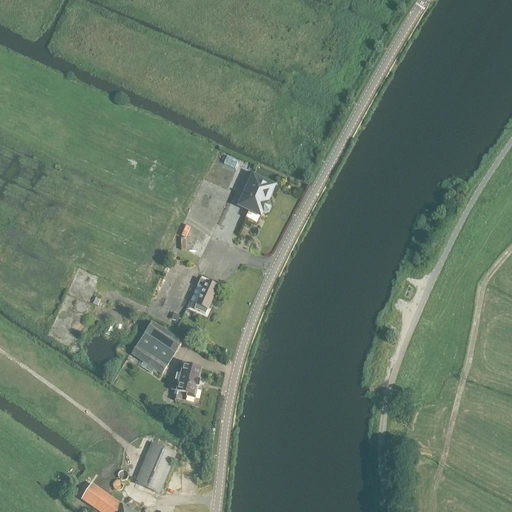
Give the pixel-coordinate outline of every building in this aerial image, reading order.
[(264,202),(272,185),(253,177),(239,207),(254,214),(256,209),(264,213),(268,211),(270,208),(268,203),(264,202)] [(218,288),(201,281),(198,288),(203,290),(197,305),(209,311),(218,288)] [(132,356),(154,370),(162,376),(183,344),(153,324),(132,356)] [(199,387),(197,387),(199,382),(200,382),(199,381),(201,371),(178,365),(172,391),(177,393),(175,402),(193,407),(197,392),(196,392),(197,387),(199,388),(199,387)] [(152,445),(136,484),(160,494),(177,455),(152,445)] [(132,511),(92,485),(82,501),(98,511),(132,511)]
